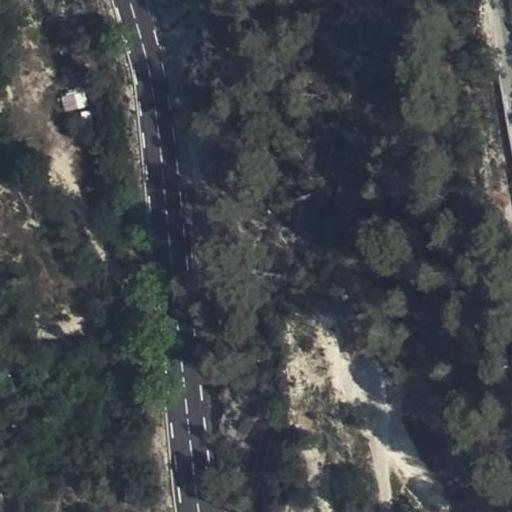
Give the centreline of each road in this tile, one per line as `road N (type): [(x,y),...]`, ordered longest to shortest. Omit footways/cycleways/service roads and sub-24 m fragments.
road 1 (primary): [(198,511),(159,140),(133,0)]
road 2 (unknown): [(389,511),(409,312)]
